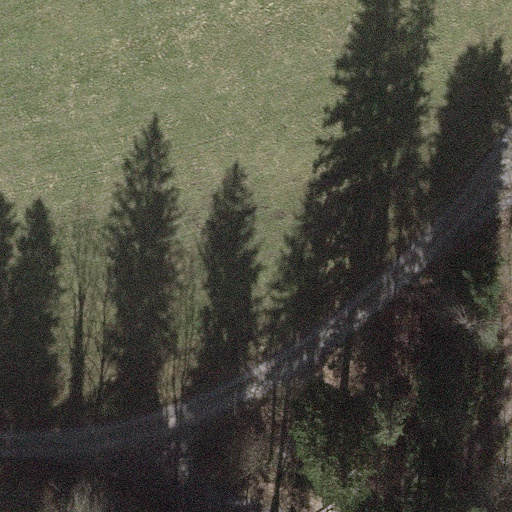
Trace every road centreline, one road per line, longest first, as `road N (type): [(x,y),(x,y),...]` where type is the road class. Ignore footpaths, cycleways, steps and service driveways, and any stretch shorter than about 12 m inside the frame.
road 1 (track): [(0,441),(143,437),(227,400),(339,326),(469,224),(511,162)]
road 2 (track): [(240,511),(143,437)]
